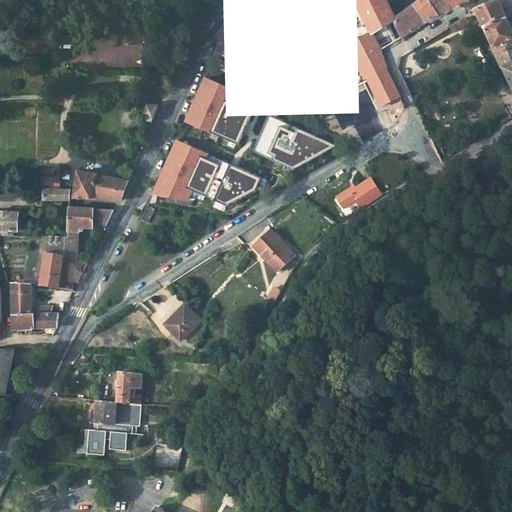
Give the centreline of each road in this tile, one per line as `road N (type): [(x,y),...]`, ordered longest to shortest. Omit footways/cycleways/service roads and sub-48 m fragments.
road 1 (residential): [(416,124),(90,324),(60,370),(44,380)]
road 2 (tertiary): [(228,0),(44,380)]
road 3 (track): [(436,169),(343,219),(217,415)]
road 4 (residential): [(511,123),(436,169),(416,124)]
road 5 (residential): [(416,124),(390,53),(441,22)]
